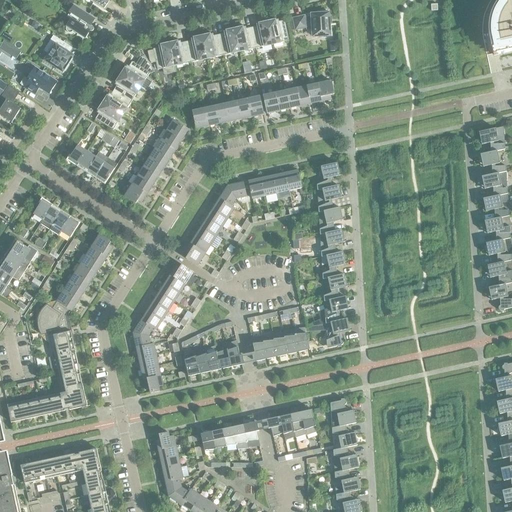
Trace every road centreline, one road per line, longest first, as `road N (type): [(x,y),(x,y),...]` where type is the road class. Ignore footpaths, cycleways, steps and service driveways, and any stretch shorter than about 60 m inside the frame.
road 1 (residential): [(491,511),(464,103),(511,92)]
road 2 (residential): [(373,511),(349,127)]
road 3 (residential): [(155,243),(102,332),(143,511)]
road 4 (residential): [(349,127),(209,160),(155,243)]
road 5 (residential): [(31,160),(111,34),(137,25)]
road 6 (residential): [(155,243),(31,160)]
road 7 (residential): [(349,127),(342,0)]
road 8 (residential): [(137,25),(258,0)]
